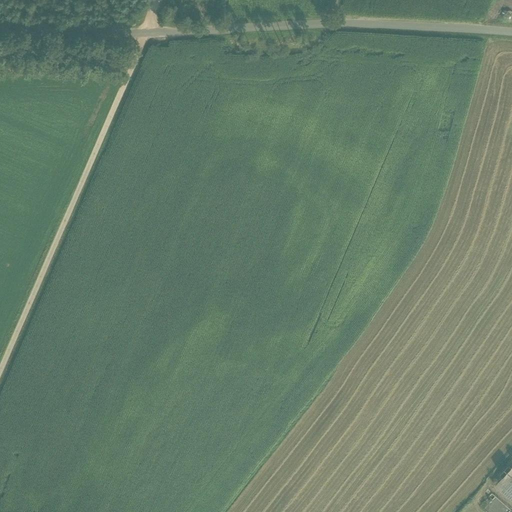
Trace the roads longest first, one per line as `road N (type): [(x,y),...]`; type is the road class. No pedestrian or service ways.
road 1 (unclassified): [(143,33),(355,23),(511,32)]
road 2 (unclassified): [(143,33),(0,366)]
road 3 (unclassified): [(0,28),(143,33)]
